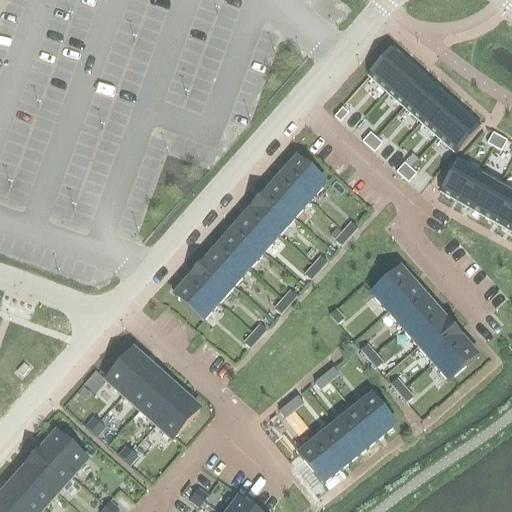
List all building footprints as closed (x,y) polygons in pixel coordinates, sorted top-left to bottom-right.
[(393,50),(368,78),(386,94),(411,66),(393,50)] [(411,66),(386,94),(403,109),(428,81),(411,66)] [(428,81),(403,109),(420,125),(445,97),(428,81)] [(445,97),(420,125),(437,140),(462,112),(445,97)] [(17,110),(0,163),(0,196),(29,206),(55,122),(17,110)] [(342,110),(334,119),(340,124),(348,115),(342,110)] [(462,112),(437,140),(455,156),(480,128),(462,112)] [(370,135),(362,144),(368,149),(376,140),(370,135)] [(493,135),(487,145),(494,149),(499,139),(493,135)] [(499,139),(494,149),(501,153),(506,143),(499,139)] [(376,140),(368,149),(374,154),(382,146),(376,140)] [(53,212),(89,226),(119,153),(103,147),(100,156),(79,148),(53,212)] [(309,204),(325,186),(296,161),(280,178),(309,204)] [(459,162),(440,194),(461,206),(480,174),(459,162)] [(404,165),(396,174),(402,180),(410,171),(404,165)] [(410,171),(402,180),(408,185),(416,176),(410,171)] [(480,174),(461,206),(481,218),(500,185),(480,174)] [(265,195),(294,221),(309,204),(280,178),(265,195)] [(511,191),(500,185),(481,218),(501,229),(511,209),(511,191)] [(294,221),(265,195),(250,212),(250,213),(279,238),(294,221)] [(511,209),(501,229),(511,234),(511,209)] [(235,230),(264,255),(279,238),(250,213),(235,230)] [(343,234),(349,239),(357,230),(351,225),(343,234)] [(220,247),(249,272),(264,255),(235,230),(220,247)] [(349,239),(343,234),(335,243),(341,248),(349,239)] [(249,272),(220,247),(205,264),(233,289),(249,272)] [(319,273),(327,264),(321,259),(313,268),(319,273)] [(233,289),(205,264),(204,263),(189,280),(189,281),(218,306),(233,289)] [(319,273),(313,268),(305,277),(311,282),(319,273)] [(387,315),(416,289),(400,272),(371,297),(387,315)] [(218,306),(189,281),(174,298),(203,324),(218,306)] [(402,332),(431,306),(416,289),(387,315),(402,332)] [(282,302),(288,308),(296,299),(290,293),(282,302)] [(288,308),(282,302),(274,311),(280,317),(288,308)] [(417,349),(446,324),(431,306),(402,332),(417,349)] [(337,327),(343,321),(335,312),(329,318),(337,327)] [(432,366),(461,341),(461,340),(446,323),(446,324),(417,349),(432,366)] [(252,336),(258,342),(266,333),(260,327),(252,336)] [(258,342),(252,336),(244,345),(250,351),(258,342)] [(432,366),(448,384),(477,358),(461,341),(432,366)] [(374,356),(366,347),(360,353),(368,362),(374,356)] [(122,399),(150,368),(133,354),(106,384),(122,399)] [(368,362),(376,371),(382,365),(374,356),(368,362)] [(150,368),(122,399),(139,413),(166,383),(150,368)] [(329,384),(338,377),(333,370),(324,378),(329,384)] [(324,378),(314,385),(319,392),(329,384),(324,378)] [(398,396),(404,391),(396,381),(390,387),(398,396)] [(166,383),(139,413),(155,428),(182,397),(166,383)] [(404,391),(398,396),(406,405),(412,400),(404,391)] [(182,397),(155,428),(172,443),(199,412),(182,397)] [(352,413),(376,443),(395,428),(371,398),(352,413)] [(293,413),(303,405),(298,399),(288,406),(293,413)] [(288,406),(279,414),(284,420),(293,413),(288,406)] [(334,428),(359,458),(376,443),(352,413),(334,428)] [(91,434),(99,425),(93,420),(85,429),(91,434)] [(91,434),(97,439),(105,430),(99,425),(91,434)] [(317,442),(341,472),(359,458),(334,428),(317,442)] [(56,436),(41,453),(71,480),(86,463),(56,436)] [(341,472),(317,442),(298,457),(322,487),(341,472)] [(126,449),(118,458),(124,463),(132,454),(126,449)] [(71,480),(41,453),(26,469),(57,496),(71,480)] [(137,459),(132,454),(124,463),(129,468),(137,459)] [(12,485),(41,511),(43,511),(57,496),(26,469),(12,485)] [(41,511),(12,485),(0,498),(0,503),(9,511),(41,511)] [(220,487),(212,498),(225,507),(232,496),(220,487)] [(203,504),(208,498),(198,491),(193,497),(203,504)] [(203,504),(193,497),(189,503),(198,511),(203,504)] [(230,511),(250,511),(238,502),(230,511)] [(0,511),(9,511),(0,503),(0,511)]
